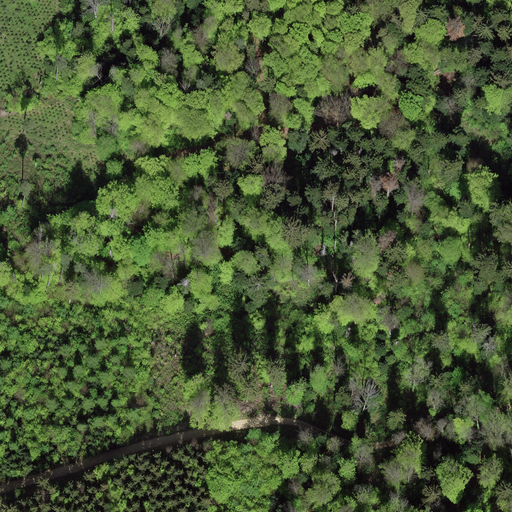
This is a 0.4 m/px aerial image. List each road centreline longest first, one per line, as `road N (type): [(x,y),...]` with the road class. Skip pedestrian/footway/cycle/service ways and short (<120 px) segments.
road 1 (track): [(511,34),(423,91),(134,173),(54,221),(0,275)]
road 2 (track): [(0,489),(261,421),(301,423),(370,446),(511,404)]
